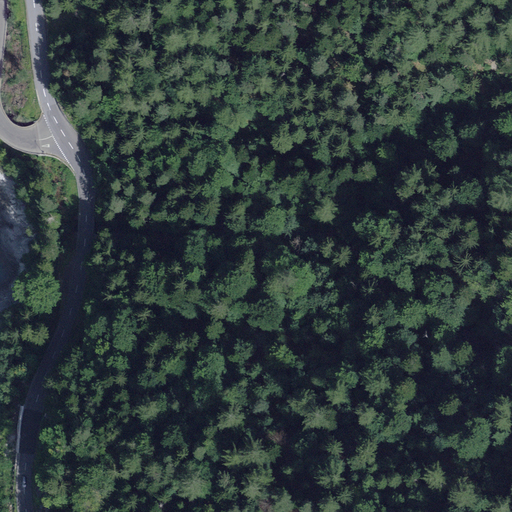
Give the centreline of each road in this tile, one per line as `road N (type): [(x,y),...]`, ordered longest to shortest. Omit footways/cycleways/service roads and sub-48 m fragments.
road 1 (tertiary): [(62,133),(85,177),(88,205),(84,240),(36,373),(26,511)]
road 2 (tertiary): [(33,0),(42,87),(62,133)]
